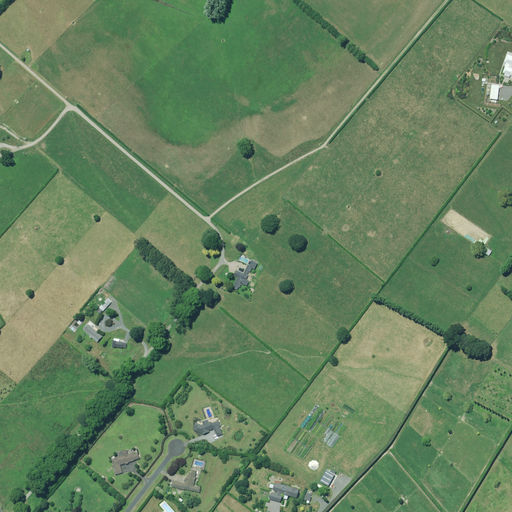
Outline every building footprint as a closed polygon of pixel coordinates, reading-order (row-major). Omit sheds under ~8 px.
[(504,64),(506,65),(503,73),(505,74),(505,76),(510,78),(511,77),(511,55),(508,54),(504,64)] [(501,86),(493,85),(491,99),(498,100),(500,88),(501,88),(501,86)] [(493,251),(487,248),(484,252),(490,256),(493,251)] [(245,273),(237,270),(235,276),(238,278),(235,285),(240,288),(241,285),(244,286),(245,285),(248,286),(251,280),(247,279),(250,272),(251,273),(253,269),(255,270),(258,262),(251,259),(245,273)] [(112,302),(108,299),(100,308),(104,312),(112,302)] [(103,337),(89,325),(84,330),(90,336),(89,337),(92,339),(93,338),(98,342),(103,337)] [(209,423),(208,420),(204,422),(204,425),(202,425),(197,423),(195,427),(196,428),(195,430),(203,433),(204,434),(210,432),(210,431),(214,429),(217,437),(223,435),(220,426),(221,426),(219,421),(211,423),(211,422),(209,423)] [(129,455),(127,450),(122,451),(124,455),(115,458),(115,456),(111,457),(116,470),(115,471),(117,475),(123,473),(121,465),(126,464),(129,463),(135,461),(135,460),(140,458),(138,452),(129,455)] [(197,471),(192,470),(192,473),(188,472),(186,484),(174,481),(172,488),(185,491),(185,489),(194,491),(200,492),(202,488),(194,486),(197,477),(196,477),(197,471)] [(300,489),(277,483),(276,486),(271,484),(271,488),(275,489),(274,493),(272,492),(270,499),(282,503),(284,494),(286,495),(285,499),(289,500),(290,496),(298,498),(300,489)]
